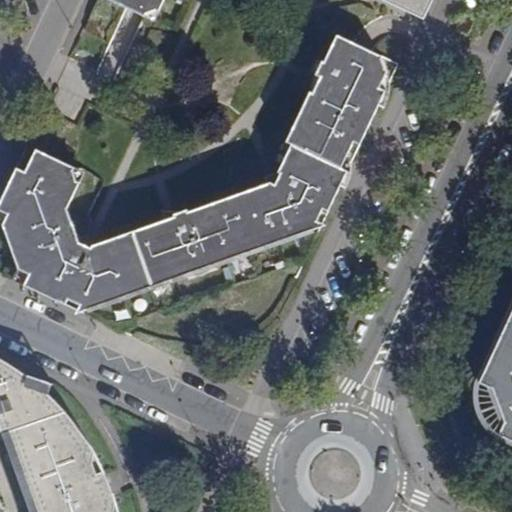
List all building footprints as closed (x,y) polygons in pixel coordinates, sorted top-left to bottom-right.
[(107,0),(145,18),(147,13),(155,9),(159,11),(164,0),(107,0)] [(394,0),(413,8),(417,0),(421,0),(429,4),(430,0),(394,0)] [(417,0),(413,8),(424,13),(429,4),(421,0),(417,0)] [(86,310),(86,313),(319,233),(315,228),(325,208),(330,211),(400,63),(338,34),(325,61),(318,57),(311,72),(321,76),(314,92),(310,90),(286,140),(292,142),(282,166),(283,166),(280,175),(281,178),(273,181),(271,176),(191,204),(190,202),(177,207),(180,213),(172,215),(171,211),(96,236),(94,239),(85,235),(82,236),(80,229),(84,227),(77,209),(74,210),(71,201),(85,171),(82,169),(79,160),(80,157),(41,139),(27,171),(19,167),(0,205),(0,209),(8,213),(3,222),(20,269),(30,274),(25,284),(64,302),(66,300),(86,310)] [(497,433),(511,439),(511,308),(479,379),(491,385),(503,420),(497,433)] [(5,429),(13,426),(43,511),(110,511),(97,480),(104,478),(101,471),(97,463),(93,456),(87,445),(80,434),(74,425),(68,417),(61,409),(53,400),(48,396),(45,393),(39,391),(43,383),(28,378),(23,373),(17,369),(11,364),(6,361),(0,357),(0,416),(0,417),(5,429)] [(49,384),(43,383),(39,391),(45,393),(49,384)] [(43,511),(13,426),(5,429),(33,511),(43,511)]
